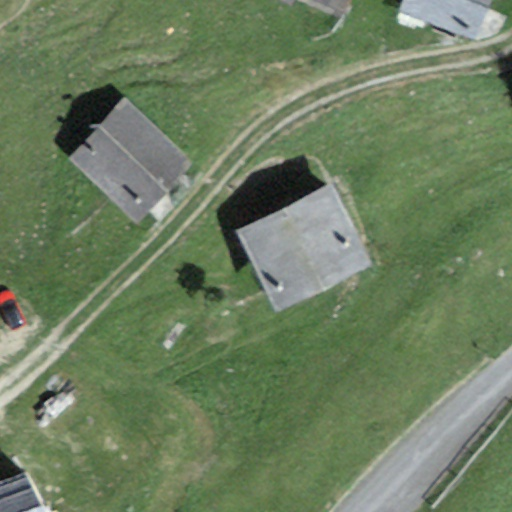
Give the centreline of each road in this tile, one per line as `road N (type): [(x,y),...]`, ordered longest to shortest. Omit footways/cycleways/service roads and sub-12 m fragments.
road 1 (track): [(0,385),(292,106),(511,38)]
road 2 (unclassified): [(356,511),(511,361)]
